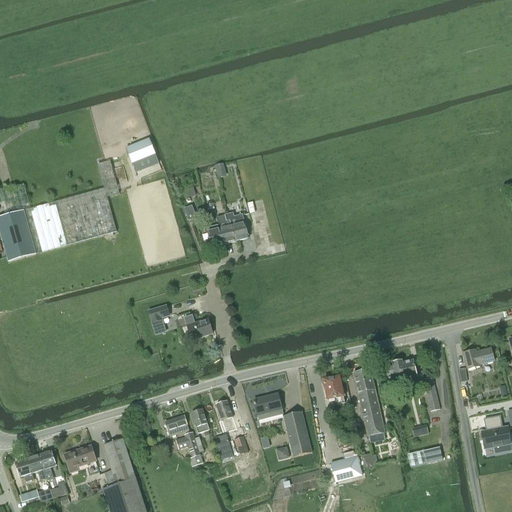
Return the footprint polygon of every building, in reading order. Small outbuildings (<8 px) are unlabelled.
[(149,140),(125,149),(135,173),(158,164),(149,140)] [(110,162),(97,165),(104,189),(30,210),(24,185),(0,191),(0,199),(5,217),(0,218),(0,233),(8,263),(116,232),(106,198),(119,194),(110,162)] [(218,179),(226,177),(223,164),(215,166),(215,170),(218,179)] [(212,204),(205,205),(208,215),(215,213),(212,204)] [(193,210),(185,213),(189,223),(197,219),(193,210)] [(244,221),(243,218),(242,215),(233,217),(232,214),(224,216),(226,222),(229,221),(231,227),(232,227),(236,242),(248,239),(243,221),(244,221)] [(229,221),(226,222),(224,216),(216,218),(218,224),(219,226),(224,245),(236,242),(232,227),(231,227),(229,221)] [(218,224),(216,218),(218,226),(210,229),(209,228),(206,229),(207,232),(211,248),(224,245),(219,226),(218,224)] [(166,307),(148,312),(155,335),(165,332),(161,319),(168,317),(166,307)] [(208,321),(187,327),(191,341),(212,335),(208,321)] [(477,353),(476,351),(463,354),(467,370),(480,367),(479,366),(494,362),(490,350),(477,353)] [(393,367),(385,369),(387,378),(395,376),(396,383),(409,380),(410,385),(418,383),(416,378),(418,378),(417,372),(415,373),(413,362),(402,364),(402,362),(400,363),(398,361),(395,362),(394,364),(392,364),(393,367)] [(461,383),(467,382),(465,369),(459,370),(461,383)] [(370,371),(353,375),(358,396),(367,438),(384,434),(375,392),(370,371)] [(325,379),(324,381),(323,381),(327,401),(335,399),(336,405),(345,404),(343,397),(344,397),(343,390),(342,390),(339,378),(331,379),(329,378),(325,379)] [(432,379),(423,381),(430,413),(439,411),(432,379)] [(278,395),(253,401),(257,417),(258,422),(275,417),(283,416),(281,411),(278,395)] [(227,402),(215,406),(221,422),(232,418),(227,402)] [(202,411),(191,414),(198,435),(209,431),(202,411)] [(301,413),(283,417),(284,422),(293,458),(311,454),(301,413)] [(184,417),(165,423),(169,438),(189,432),(184,417)] [(481,434),(480,435),(481,441),(482,441),(484,450),(493,448),(494,453),(503,451),(502,446),(510,445),(507,428),(502,429),(499,417),(484,420),(485,428),(486,428),(487,432),(481,433),(481,434)] [(420,436),(427,435),(425,428),(418,429),(420,436)] [(192,468),(203,465),(199,453),(195,439),(193,434),(184,437),(185,438),(176,441),(179,451),(188,448),(191,458),(189,459),(192,468)] [(199,438),(195,439),(199,453),(203,452),(199,438)] [(235,441),(239,452),(240,456),(248,453),(242,438),(236,440),(235,441)] [(109,488),(102,490),(108,511),(145,511),(122,440),(103,446),(112,472),(104,474),(109,488)] [(289,446),(277,448),(278,460),(290,458),(289,446)] [(439,448),(407,455),(410,469),(442,461),(439,448)] [(69,469),(70,475),(79,472),(77,467),(95,461),(91,449),(65,457),(69,469)] [(55,467),(51,452),(39,456),(46,480),(47,482),(53,480),(49,469),(55,467)] [(362,457),(365,470),(375,467),(371,454),(362,457)] [(46,480),(39,456),(27,460),(34,481),(32,475),(37,473),(40,482),(46,480)] [(357,457),(330,464),(335,483),(362,477),(357,457)] [(24,477),(25,483),(34,481),(27,460),(15,464),(20,478),(24,477)] [(226,469),(235,494),(248,490),(239,464),(226,469)] [(57,485),(58,489),(50,491),(52,499),(53,500),(67,495),(64,483),(57,485)] [(38,494),(37,490),(19,496),(21,503),(39,498),(38,494)] [(50,491),(50,490),(38,494),(39,498),(40,503),(52,499),(50,491)]
